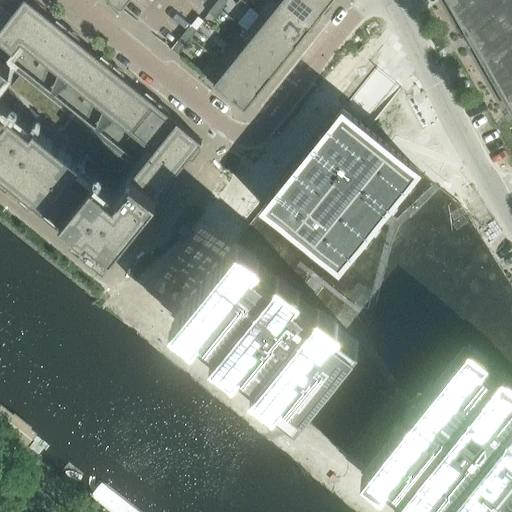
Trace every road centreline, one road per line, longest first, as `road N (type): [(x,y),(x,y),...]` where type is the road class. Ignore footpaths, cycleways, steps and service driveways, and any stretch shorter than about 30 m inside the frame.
road 1 (residential): [(65,0),(238,136),(257,133),(369,0)]
road 2 (unclassified): [(511,226),(394,0)]
